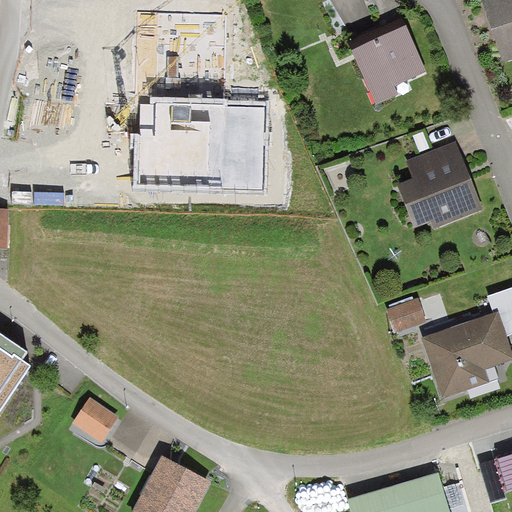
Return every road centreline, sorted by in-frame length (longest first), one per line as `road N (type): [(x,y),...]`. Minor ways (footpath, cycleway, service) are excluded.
road 1 (residential): [(0,294),(194,443),(253,463)]
road 2 (residential): [(253,463),(359,461),(511,415)]
road 3 (residential): [(440,0),(511,189)]
